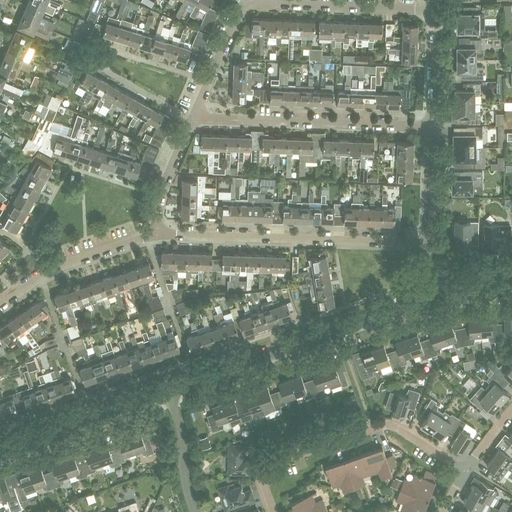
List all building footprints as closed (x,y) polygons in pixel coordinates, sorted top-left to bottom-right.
[(53,15),(56,7),(47,3),(39,0),(27,0),(26,4),(27,4),(27,6),(43,12),(43,11),(53,15)] [(104,1),(101,0),(92,0),(89,8),(99,13),(104,1)] [(128,0),(126,0),(125,6),(129,8),(133,9),(135,3),(128,0)] [(195,7),(198,0),(183,0),(183,1),(174,17),(180,20),(189,4),(195,7)] [(212,0),(198,0),(195,7),(190,15),(194,17),(195,16),(201,6),(208,10),(209,7),(212,0)] [(208,10),(206,12),(217,17),(219,11),(209,7),(208,10)] [(457,14),(457,25),(457,31),(457,32),(458,32),(458,31),(478,31),(482,31),(482,33),(481,34),(480,34),(480,37),(487,37),(487,33),(486,33),(486,30),(485,30),(484,14),(478,14),(478,13),(476,13),(476,7),(464,7),(464,8),(464,13),(458,13),(457,13),(457,14)] [(22,17),(38,24),(41,15),(24,8),(22,13),(23,13),(22,17)] [(97,12),(90,9),(86,18),(94,21),(97,12)] [(206,12),(204,17),(214,22),(217,17),(206,12)] [(108,16),(107,22),(103,35),(115,38),(119,26),(122,14),(118,13),(116,18),(108,16)] [(126,42),(138,46),(144,29),(136,27),(140,15),(136,13),(133,23),(131,29),(126,42)] [(126,42),(131,29),(133,23),(124,20),(126,15),(122,14),(119,26),(115,38),(126,42)] [(48,28),(38,24),(22,17),(20,21),(19,20),(17,25),(18,25),(18,27),(33,33),(35,29),(45,33),(48,28)] [(204,17),(202,23),(212,27),(214,22),(204,17)] [(264,54),(264,49),(265,19),(252,19),(252,25),(246,24),(245,36),(260,37),(259,54),(264,54)] [(268,32),(277,32),(277,20),(265,19),(264,49),(268,49),(268,32)] [(403,19),(402,37),(417,37),(418,24),(411,24),(411,19),(403,19)] [(90,34),(94,24),(84,20),(80,30),(90,34)] [(151,50),(163,53),(168,37),(160,34),(165,21),(160,20),(154,37),(151,50)] [(277,20),(277,32),(276,45),(281,45),(281,37),(289,37),(290,20),(277,20)] [(293,37),(301,37),(302,21),(290,20),(289,37),(289,45),(289,60),(293,60),(293,37)] [(302,21),(301,37),(301,46),(306,46),(306,37),(314,38),(315,21),(302,21)] [(103,25),(96,22),(91,33),(100,36),(103,25)] [(144,29),(138,46),(151,50),(154,37),(148,35),(149,31),(148,30),(150,23),(146,22),(144,29)] [(319,38),(331,38),(332,22),(319,22),(319,34),(319,38)] [(331,38),(331,47),(335,47),(335,41),(344,41),(344,22),(332,22),(331,38)] [(350,36),(356,36),(357,23),(344,22),(344,41),(344,47),(348,47),(348,43),(350,43),(350,36)] [(212,27),(202,23),(200,28),(210,32),(212,27)] [(357,23),(356,36),(356,46),(362,47),(362,40),(369,40),(369,23),(357,23)] [(369,23),(369,40),(368,48),(372,48),(373,40),(374,40),(374,36),(382,37),(382,24),(369,23)] [(394,24),(386,24),(386,36),(392,36),(393,28),(394,28),(394,24)] [(163,53),(175,57),(178,45),(172,42),(173,38),(172,38),(176,26),(172,25),(168,37),(163,53)] [(14,36),(12,39),(28,46),(30,41),(36,43),(37,39),(16,30),(16,32),(15,31),(13,35),(14,36)] [(198,31),(196,36),(207,40),(209,35),(198,31)] [(87,34),(82,32),(78,40),(83,42),(87,34)] [(194,41),(204,45),(207,40),(196,36),(194,41)] [(402,42),(402,49),(417,50),(417,37),(402,37),(392,36),(386,36),(385,40),(396,40),(395,42),(402,42)] [(8,49),(24,56),(28,46),(12,39),(11,43),(10,43),(8,47),(9,48),(8,49)] [(469,45),(458,45),(455,45),(455,56),(457,56),(457,59),(475,59),(475,53),(477,52),(481,52),(481,39),(469,39),(469,45)] [(69,51),(72,52),(81,56),(85,45),(74,40),(69,51)] [(194,41),(192,46),(202,50),(204,45),(194,41)] [(200,55),(202,50),(192,46),(191,49),(183,46),(178,45),(175,57),(187,61),(190,51),(200,55)] [(417,50),(402,49),(388,48),(388,52),(395,53),(395,54),(402,55),(401,62),(416,63),(417,50)] [(316,60),(322,60),(330,60),(331,56),(322,56),(322,49),(316,49),(316,60)] [(5,56),(3,60),(19,67),(29,72),(33,63),(24,59),(23,58),(7,51),(6,52),(4,56),(5,56)] [(475,65),(475,59),(457,59),(457,62),(455,62),(455,73),(465,73),(465,71),(469,71),(469,79),(483,79),(483,66),(477,66),(475,65)] [(0,70),(15,77),(19,67),(3,60),(1,64),(0,64),(0,70)] [(264,76),(264,72),(252,72),(251,70),(247,70),(247,63),(234,63),(234,76),(264,76)] [(63,68),(61,74),(70,78),(75,68),(65,64),(63,68)] [(376,66),(376,76),(376,84),(380,84),(381,75),(380,75),(380,71),(385,71),(385,66),(376,66)] [(271,90),(267,89),(266,102),(283,103),(284,73),(284,67),(280,67),(279,85),(271,85),(271,90)] [(81,107),(85,99),(98,77),(87,70),(78,86),(85,90),(77,104),(81,107)] [(283,103),(295,103),(296,86),(288,85),(288,73),(284,73),(283,103)] [(27,93),(22,90),(4,82),(6,77),(0,74),(0,86),(20,95),(26,97),(27,93)] [(70,78),(61,74),(59,79),(68,83),(70,78)] [(296,86),(295,103),(308,104),(308,86),(300,86),(301,74),(296,74),(296,86)] [(350,105),(351,87),(351,74),(347,74),(347,81),(345,81),(345,92),(338,92),(337,105),(350,105)] [(25,76),(22,82),(36,88),(40,77),(34,75),(32,79),(25,76)] [(321,75),(321,91),(320,104),(333,105),(334,92),(333,92),(334,85),(325,84),(326,75),(321,75)] [(385,75),(384,89),(384,94),(375,94),(375,106),(387,107),(388,94),(388,89),(389,81),(389,75),(385,75)] [(233,88),(252,89),(252,80),(264,80),(264,76),(234,76),(233,88)] [(350,105),(362,106),(363,88),(364,76),(359,76),(358,88),(351,87),(350,105)] [(371,88),(363,88),(362,106),(375,106),(375,94),(376,84),(376,76),(372,76),(371,88)] [(109,83),(98,77),(85,99),(89,101),(92,95),(99,99),(109,83)] [(308,104),(320,104),(321,91),(314,91),(314,86),(313,86),(313,79),(309,79),(308,86),(308,104)] [(119,89),(109,83),(99,99),(96,105),(101,107),(103,105),(109,108),(113,101),(119,89)] [(453,103),(474,103),(474,95),(480,95),(480,83),(467,83),(467,90),(455,90),(454,93),(454,95),(453,97),(453,98),(453,100),(453,102),(453,103)] [(0,92),(17,100),(20,95),(0,86),(0,92)] [(245,101),(246,95),(253,95),(254,89),(252,89),(233,88),(233,101),(245,101)] [(124,107),(130,96),(119,89),(113,101),(109,108),(107,111),(111,114),(117,103),(124,107)] [(401,89),(401,90),(392,89),(388,89),(388,94),(387,107),(400,107),(400,105),(409,106),(410,90),(401,89)] [(62,100),(58,98),(52,95),(47,107),(56,111),(57,111),(62,100)] [(141,102),(130,96),(124,107),(116,121),(118,122),(120,118),(122,120),(126,113),(127,114),(129,110),(135,113),(141,102)] [(152,108),(141,102),(135,113),(129,124),(133,126),(139,116),(146,119),(152,108)] [(474,111),(474,103),(453,103),(453,104),(453,107),(453,110),(454,111),(454,114),(455,116),(467,116),(467,123),(480,123),(480,111),(474,111)] [(56,111),(47,107),(44,105),(40,116),(52,121),(56,111)] [(163,114),(152,108),(146,119),(140,130),(138,135),(142,137),(148,125),(149,126),(150,122),(156,126),(157,126),(158,123),(167,127),(171,119),(163,114)] [(40,121),(37,127),(47,131),(52,121),(40,116),(39,115),(34,113),(32,112),(30,117),(40,121)] [(73,129),(65,155),(76,158),(81,144),(74,142),(75,137),(78,130),(79,125),(82,117),(77,114),(74,123),(73,129)] [(156,128),(166,132),(169,127),(167,127),(158,123),(157,126),(156,126),(156,128)] [(47,131),(37,127),(31,140),(41,144),(47,131)] [(54,146),(52,151),(65,155),(73,129),(69,127),(66,135),(56,132),(49,130),(43,143),(54,146)] [(88,162),(100,166),(105,152),(99,150),(101,145),(99,145),(104,129),(100,127),(97,136),(93,148),(88,162)] [(482,127),(466,127),(466,134),(453,134),(453,137),(452,140),(452,144),(451,145),(451,147),(475,147),(475,139),(482,139),(482,127)] [(156,128),(153,133),(164,137),(166,132),(156,128)] [(76,158),(88,162),(93,148),(86,146),(88,141),(87,141),(89,133),(85,132),(81,144),(76,158)] [(162,143),(164,137),(153,133),(151,138),(162,143)] [(4,134),(0,141),(7,146),(11,139),(4,134)] [(239,160),(243,160),(244,150),(251,150),(251,162),(257,162),(257,144),(252,144),(252,137),(251,137),(251,135),(250,134),(246,134),(245,135),(245,137),(240,137),(239,150),(239,160)] [(270,151),(270,165),(275,165),(276,138),(270,138),(270,136),(268,135),(265,134),(264,136),(264,138),(263,138),(262,145),(257,144),(257,162),(262,162),(262,150),(270,151)] [(195,151),(201,152),(201,153),(210,153),(209,166),(209,173),(213,173),(213,170),(215,136),(202,135),(201,146),(195,145),(195,151)] [(220,149),(226,149),(227,136),(215,136),(213,170),(215,170),(215,166),(219,166),(220,149)] [(230,149),(239,150),(240,137),(227,136),(226,149),(225,167),(230,167),(230,149)] [(160,148),(162,143),(151,138),(149,143),(160,148)] [(289,139),(276,138),(275,165),(279,165),(279,151),(288,152),(289,139)] [(34,152),(41,145),(29,139),(25,147),(20,155),(27,159),(34,152)] [(100,166),(112,170),(117,155),(109,153),(113,140),(109,139),(105,152),(100,166)] [(293,152),(300,152),(301,139),(289,139),(288,152),(287,177),(292,177),(292,171),(290,171),(291,155),(292,155),(293,152)] [(301,139),(300,152),(299,177),(304,177),(305,159),(318,159),(318,158),(318,147),(313,147),(314,140),(301,139)] [(331,166),(336,166),(336,165),(336,159),(336,153),(337,141),(324,140),(324,147),(318,147),(318,158),(331,159),(331,160),(332,160),(331,166)] [(336,153),(341,154),(349,154),(350,141),(337,141),(336,153)] [(353,158),(361,158),(362,142),(350,141),(349,154),(348,174),(352,175),(353,158)] [(413,142),(379,141),(379,145),(391,146),(391,154),(393,154),(396,155),(413,155),(413,142)] [(367,168),(365,168),(365,158),(374,159),(375,142),(362,142),(361,158),(361,170),(361,181),(367,181),(367,168)] [(121,143),(117,155),(112,170),(124,174),(129,159),(122,157),(124,152),(122,152),(125,144),(121,143)] [(148,146),(146,151),(156,155),(159,150),(148,146)] [(150,171),(152,166),(142,161),(141,163),(135,161),(136,156),(135,156),(137,148),(133,147),(129,159),(124,174),(136,178),(137,177),(143,179),(146,169),(150,171)] [(467,167),(480,167),(482,167),(480,167),(480,161),(481,161),(481,155),(475,155),(475,147),(451,147),(451,149),(452,151),(452,154),(452,155),(452,157),(453,158),(453,160),(467,160),(467,167)] [(154,160),(156,155),(146,151),(144,156),(154,160)] [(34,164),(31,171),(45,179),(47,180),(50,173),(49,172),(51,168),(49,167),(53,160),(39,152),(30,160),(34,164)] [(396,155),(396,167),(412,168),(413,155),(396,155)] [(144,156),(142,161),(152,166),(154,160),(144,156)] [(9,158),(5,164),(15,171),(21,166),(9,158)] [(19,171),(22,174),(28,168),(24,166),(19,171)] [(412,168),(396,167),(384,167),(384,171),(396,171),(396,182),(405,183),(405,180),(412,180),(412,168)] [(43,182),(45,179),(31,171),(25,181),(39,189),(41,190),(45,183),(43,182)] [(460,179),(452,179),(452,185),(451,186),(451,190),(452,191),(452,193),(472,193),(472,186),(477,186),(477,179),(482,179),(482,171),(463,171),(463,177),(460,179)] [(186,175),(186,179),(183,179),(183,192),(209,193),(216,193),(216,189),(210,189),(210,188),(202,188),(202,186),(198,186),(198,180),(204,181),(204,176),(198,175),(186,175)] [(235,220),(236,178),(232,177),(231,185),(231,200),(223,200),(222,219),(235,220)] [(243,178),(236,178),(235,220),(247,220),(248,200),(240,200),(240,186),(242,186),(243,178)] [(39,189),(25,181),(19,192),(35,201),(39,194),(37,193),(39,189)] [(14,189),(8,183),(4,187),(11,193),(14,189)] [(261,185),(260,205),(260,221),(273,221),(273,214),(278,214),(278,202),(274,202),(274,199),(265,199),(266,193),(267,193),(268,185),(261,185)] [(358,190),(358,194),(357,224),(370,224),(370,208),(363,208),(363,202),(362,202),(362,195),(361,194),(361,192),(359,192),(360,190),(358,190)] [(35,201),(19,192),(13,202),(27,210),(29,211),(33,204),(31,204),(33,200),(35,201)] [(209,197),(209,193),(183,192),(182,205),(197,205),(197,196),(209,197)] [(248,193),(248,200),(247,220),(260,221),(260,205),(253,205),(253,200),(252,200),(252,193),(248,193)] [(284,202),(278,202),(278,214),(283,214),(283,221),(296,222),(297,193),(292,193),(292,199),(288,198),(288,206),(284,206),(284,202)] [(301,194),(297,193),(296,222),(308,222),(309,207),(309,202),(301,202),(301,194)] [(345,205),(340,204),(339,216),(345,216),(344,223),(357,224),(358,194),(353,194),(353,202),(351,202),(351,207),(345,207),(345,205)] [(322,207),(321,223),(334,223),(334,216),(339,216),(340,204),(334,204),(334,208),(327,208),(327,202),(326,202),(326,195),(322,195),(322,202),(322,207)] [(371,196),(370,208),(370,224),(382,225),(383,208),(374,208),(374,196),(371,196)] [(383,196),(383,208),(382,225),(395,225),(395,219),(402,219),(402,206),(395,206),(395,209),(386,209),(387,196),(383,196)] [(25,214),(27,210),(13,202),(8,200),(3,210),(7,212),(23,221),(27,215),(25,214)] [(209,205),(197,205),(182,205),(182,218),(197,218),(197,210),(202,210),(202,209),(209,209),(209,205)] [(308,222),(321,223),(322,207),(314,207),(309,207),(308,222)] [(23,221),(7,212),(3,210),(0,214),(0,222),(17,232),(21,225),(19,224),(21,221),(23,222),(23,221)] [(464,245),(470,245),(478,245),(478,247),(478,221),(470,221),(470,222),(454,222),(454,224),(452,224),(452,230),(454,230),(454,247),(464,247),(464,245)] [(498,246),(498,242),(498,241),(501,241),(501,242),(510,242),(510,226),(498,226),(498,224),(484,224),(484,231),(483,233),(483,236),(484,238),(484,246),(490,246),(492,247),(495,247),(497,246),(498,246)] [(3,257),(8,252),(7,250),(10,247),(0,236),(0,254),(1,256),(3,257)] [(308,266),(308,271),(330,267),(327,255),(326,250),(315,252),(316,257),(310,258),(311,265),(308,266)] [(173,272),(174,252),(161,252),(160,266),(159,266),(162,273),(173,274),(173,272)] [(178,272),(186,272),(187,253),(174,252),(173,272),(173,274),(173,280),(177,280),(178,272)] [(198,273),(199,268),(199,253),(187,253),(186,272),(186,280),(190,281),(191,273),(198,273)] [(217,272),(217,260),(212,260),(212,254),(199,253),(199,268),(203,268),(211,269),(211,271),(217,272)] [(229,273),(231,273),(231,280),(227,280),(227,295),(234,294),(234,291),(235,254),(222,254),(222,260),(217,260),(217,272),(222,272),(222,269),(229,269),(229,273)] [(240,270),(247,270),(248,255),(235,254),(234,291),(239,291),(239,289),(240,270)] [(252,289),(252,286),(252,278),(253,279),(253,270),(260,270),(260,255),(248,255),(247,270),(247,289),(252,289)] [(267,271),(272,271),(273,256),(260,255),(260,270),(259,287),(264,287),(265,274),(267,274),(267,271)] [(289,274),(290,271),(290,262),(286,262),(286,256),(273,256),(272,271),(272,282),(276,282),(276,274),(278,274),(278,271),(285,272),(285,274),(289,274)] [(143,285),(146,293),(148,300),(152,299),(148,287),(149,286),(147,280),(153,278),(150,269),(149,264),(136,268),(141,282),(143,285)] [(330,267),(308,271),(301,272),(302,276),(309,275),(309,277),(313,276),(314,283),(332,280),(330,267)] [(141,282),(136,268),(125,272),(130,286),(141,282)] [(118,290),(130,286),(125,272),(113,276),(118,290)] [(124,307),(118,290),(113,276),(101,280),(106,294),(107,297),(107,298),(108,297),(115,295),(119,308),(124,307)] [(89,284),(94,298),(106,294),(101,280),(89,284)] [(334,292),(332,280),(314,283),(306,284),(303,284),(304,288),(310,287),(312,296),(316,295),(334,292)] [(89,284),(77,288),(82,302),(83,305),(83,306),(92,304),(94,310),(98,309),(94,298),(89,284)] [(77,288),(66,292),(71,306),(79,303),(82,302),(77,288)] [(172,292),(174,297),(184,293),(182,288),(172,292)] [(58,311),(66,308),(72,326),(77,325),(71,306),(66,292),(54,297),(54,298),(52,299),(55,309),(58,308),(58,311)] [(334,292),(316,295),(312,296),(313,300),(317,299),(319,308),(336,305),(334,292)] [(186,298),(184,293),(174,297),(176,302),(186,298)] [(159,296),(152,299),(148,300),(150,305),(160,302),(159,296)] [(294,300),(299,316),(305,314),(300,298),(294,300)] [(38,301),(27,308),(35,320),(46,313),(46,312),(49,310),(47,308),(48,308),(42,300),(39,302),(38,301)] [(177,305),(178,310),(189,306),(187,301),(177,305)] [(268,326),(280,322),(275,307),(273,302),(273,301),(261,305),(263,311),(268,326)] [(162,307),(160,302),(150,305),(152,310),(162,307)] [(292,318),(287,302),(275,307),(280,322),(292,318)] [(140,314),(137,306),(126,310),(129,318),(140,314)] [(191,312),(189,306),(178,310),(180,315),(191,312)] [(39,333),(43,331),(38,324),(35,320),(27,308),(17,315),(29,332),(35,327),(39,333)] [(163,309),(162,310),(153,313),(155,318),(165,315),(163,309)] [(263,311),(251,315),(256,330),(268,326),(263,311)] [(204,326),(197,329),(204,349),(215,345),(210,329),(204,312),(200,313),(204,326)] [(239,336),(237,330),(234,321),(227,323),(226,319),(224,319),(222,312),(217,313),(220,322),(221,325),(227,341),(239,336)] [(504,325),(498,326),(499,338),(505,338),(505,333),(511,332),(511,314),(504,315),(504,325)] [(17,315),(7,322),(18,339),(25,334),(29,340),(28,341),(33,347),(31,348),(34,353),(41,349),(33,338),(29,332),(17,315)] [(167,320),(165,315),(155,318),(157,324),(162,322),(167,320)] [(234,321),(237,330),(242,328),(244,335),(256,330),(251,315),(239,319),(238,316),(233,318),(234,321)] [(499,341),(499,338),(498,326),(492,326),(491,316),(479,317),(481,335),(487,335),(489,340),(489,342),(499,341)] [(468,329),(461,330),(464,345),(470,344),(474,344),(474,342),(475,336),(481,335),(479,317),(467,318),(468,329)] [(192,353),(204,349),(197,329),(194,321),(190,323),(192,330),(191,330),(193,336),(186,338),(192,353)] [(23,345),(18,339),(7,322),(0,327),(0,334),(8,346),(15,341),(19,347),(23,345)] [(42,322),(38,324),(43,331),(46,328),(42,322)] [(168,338),(162,322),(157,324),(158,329),(161,337),(162,341),(168,355),(180,351),(175,336),(168,338)] [(439,326),(445,343),(451,341),(455,346),(455,348),(459,347),(464,345),(461,330),(454,332),(450,322),(439,326)] [(66,328),(68,334),(79,330),(77,325),(72,326),(66,328)] [(215,345),(227,341),(221,325),(210,329),(215,345)] [(432,340),(426,342),(431,356),(441,353),(440,351),(440,345),(445,343),(439,326),(428,330),(432,340)] [(79,330),(68,334),(70,339),(81,335),(79,330)] [(144,363),(156,359),(151,345),(147,333),(142,334),(145,342),(144,343),(145,347),(139,349),(144,363)] [(8,346),(0,334),(0,345),(0,346),(6,354),(11,350),(8,346)] [(417,334),(406,337),(412,355),(413,357),(419,355),(421,358),(422,360),(431,356),(426,342),(421,344),(417,334)] [(398,351),(393,353),(397,367),(407,363),(406,357),(412,355),(406,337),(395,341),(398,351)] [(71,342),(73,347),(84,343),(82,338),(71,342)] [(54,339),(53,339),(44,342),(46,347),(56,344),(54,339)] [(108,352),(101,354),(109,376),(120,372),(115,357),(110,341),(105,343),(108,352)] [(159,342),(151,345),(156,359),(168,355),(162,341),(159,342)] [(75,352),(77,352),(86,349),(84,343),(73,347),(75,352)] [(397,367),(393,353),(387,355),(384,345),(373,349),(379,366),(389,362),(392,371),(398,369),(397,367)] [(90,361),(97,380),(109,376),(101,354),(98,346),(94,347),(98,358),(90,361)] [(49,355),(59,352),(57,347),(47,350),(49,355)] [(87,353),(86,349),(77,352),(79,357),(83,355),(86,362),(83,363),(84,367),(79,369),(85,384),(97,380),(90,361),(87,353)] [(144,363),(139,349),(127,353),(133,367),(144,363)] [(379,366),(373,349),(362,353),(365,363),(359,365),(364,378),(373,375),(373,374),(373,368),(379,366)] [(61,357),(59,352),(49,355),(51,361),(61,357)] [(120,372),(133,367),(127,353),(115,357),(120,372)] [(493,372),(504,383),(509,379),(511,382),(511,365),(508,369),(502,366),(501,364),(498,367),(490,358),(485,363),(490,369),(493,372)] [(27,367),(35,364),(33,359),(25,361),(27,367)] [(342,386),(348,384),(343,371),(338,373),(334,363),(333,363),(332,361),(324,364),(325,366),(323,367),(329,384),(331,388),(341,384),(342,386)] [(310,382),(314,396),(315,397),(324,394),(324,392),(323,386),(329,384),(323,367),(312,370),(315,380),(310,382)] [(54,371),(64,398),(76,394),(70,378),(64,381),(63,376),(61,377),(59,369),(54,371)] [(486,373),(489,376),(486,380),(487,381),(489,384),(485,389),(487,391),(501,403),(508,394),(500,387),(504,383),(493,372),(490,369),(486,373)] [(28,410),(40,406),(34,391),(27,370),(23,372),(29,388),(27,388),(29,393),(23,395),(21,390),(16,392),(21,405),(26,404),(28,410)] [(53,380),(45,383),(52,402),(64,398),(54,371),(50,372),(53,380)] [(305,399),(314,396),(310,382),(304,384),(301,374),(290,378),(296,395),(301,393),(305,398),(305,399)] [(40,389),(34,391),(40,406),(52,402),(45,383),(42,375),(38,376),(41,384),(39,385),(40,389)] [(296,395),(290,378),(278,382),(282,392),(276,394),(281,406),(286,404),(285,399),(296,395)] [(257,390),(256,390),(265,415),(272,411),(281,407),(281,406),(276,394),(271,396),(267,386),(264,385),(258,387),(257,390)] [(396,401),(388,399),(386,407),(393,409),(393,411),(404,415),(407,405),(415,407),(420,392),(408,388),(408,390),(404,396),(398,394),(396,401)] [(16,407),(21,405),(16,392),(3,397),(1,389),(0,389),(0,401),(6,418),(18,414),(16,407)] [(243,392),(239,394),(248,420),(258,417),(257,415),(265,415),(256,390),(253,389),(247,391),(246,393),(245,394),(245,393),(243,392)] [(493,412),(501,403),(487,391),(483,395),(477,393),(476,392),(469,399),(481,409),(485,405),(493,412)] [(223,401),(223,402),(229,419),(231,426),(238,422),(239,424),(248,420),(239,394),(234,395),(233,397),(234,398),(233,398),(231,396),(224,399),(223,401)] [(431,432),(441,416),(444,411),(443,413),(437,409),(437,407),(439,405),(435,403),(436,402),(431,398),(422,413),(427,416),(421,425),(420,428),(428,433),(429,431),(431,432)] [(224,428),(223,421),(229,419),(223,402),(212,405),(215,415),(208,418),(212,431),(224,428)] [(447,429),(452,432),(460,419),(458,417),(452,414),(451,415),(447,420),(441,416),(431,432),(441,438),(445,431),(447,429)] [(468,424),(460,419),(452,432),(457,435),(455,437),(451,444),(461,451),(462,449),(464,450),(467,445),(465,444),(471,436),(473,437),(476,432),(475,428),(468,424)] [(140,430),(129,434),(135,452),(141,450),(143,454),(146,455),(154,452),(149,439),(144,441),(140,430)] [(121,448),(116,450),(120,462),(126,460),(124,455),(135,452),(129,434),(118,438),(121,448)] [(212,445),(208,435),(198,438),(202,449),(212,445)] [(121,464),(120,462),(116,450),(110,452),(107,442),(96,446),(102,463),(108,461),(109,465),(112,467),(121,464)] [(88,460),(83,462),(87,473),(94,471),(95,469),(96,468),(95,465),(102,463),(96,446),(85,450),(88,460)] [(249,460),(243,460),(243,446),(229,446),(228,474),(248,474),(249,460)] [(511,448),(508,446),(504,452),(499,448),(493,457),(508,468),(511,471),(511,470),(511,448)] [(375,450),(363,454),(372,479),(370,473),(379,470),(382,478),(381,479),(392,475),(390,469),(386,458),(382,447),(375,450)] [(74,454),(63,458),(69,475),(75,473),(76,477),(79,478),(87,476),(87,473),(83,462),(77,464),(74,454)] [(351,458),(344,460),(354,489),(365,485),(365,484),(364,484),(361,476),(370,474),(372,479),(363,454),(351,458)] [(53,460),(53,461),(52,461),(55,471),(49,473),(54,487),(63,484),(64,481),(63,477),(69,475),(63,458),(61,458),(60,457),(59,457),(53,459),(53,460)] [(499,481),(508,468),(493,457),(486,465),(491,469),(488,474),(499,481)] [(338,462),(325,467),(325,468),(329,479),(332,488),(333,487),(333,486),(341,484),(344,491),(343,492),(350,490),(354,489),(344,460),(338,462)] [(40,465),(29,469),(35,486),(41,484),(43,489),(46,490),(54,487),(49,473),(44,475),(40,465)] [(29,469),(28,470),(26,468),(20,470),(20,473),(18,473),(22,483),(16,485),(21,499),(27,497),(26,494),(37,490),(35,486),(29,469)] [(435,481),(434,481),(423,477),(414,473),(414,474),(415,474),(412,483),(404,480),(404,479),(403,480),(400,490),(428,500),(435,481)] [(400,490),(403,480),(395,477),(394,480),(393,479),(390,486),(400,490)] [(8,488),(5,478),(0,479),(0,498),(5,497),(10,511),(11,511),(22,509),(19,500),(21,499),(16,485),(8,488)] [(497,491),(482,481),(479,487),(474,484),(469,493),(486,502),(490,505),(497,491)] [(254,500),(252,492),(251,489),(243,492),(241,485),(230,489),(228,484),(218,487),(225,510),(254,500)] [(402,511),(423,511),(428,500),(400,490),(396,501),(397,500),(404,503),(401,511),(396,509),(396,510),(402,511)] [(466,511),(467,511),(480,511),(486,502),(469,493),(464,502),(469,505),(466,511)] [(312,494),(292,503),(295,511),(321,511),(327,509),(322,499),(322,500),(315,503),(311,495),(312,495),(312,494)] [(119,511),(139,511),(135,501),(126,505),(118,508),(119,511)]
